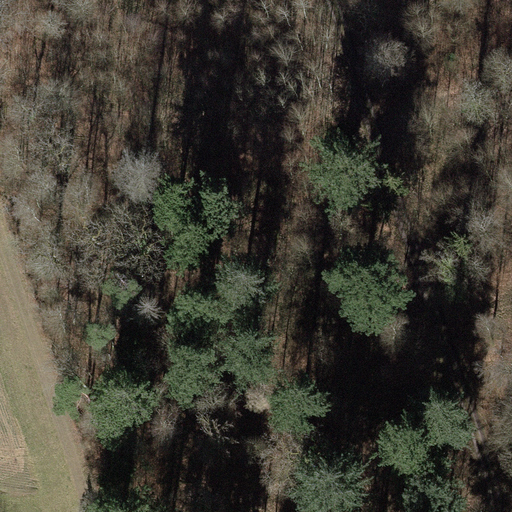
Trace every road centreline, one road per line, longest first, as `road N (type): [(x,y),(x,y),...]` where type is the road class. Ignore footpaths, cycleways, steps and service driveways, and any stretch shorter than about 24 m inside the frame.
road 1 (track): [(500,511),(501,495),(329,0)]
road 2 (track): [(0,218),(95,511)]
